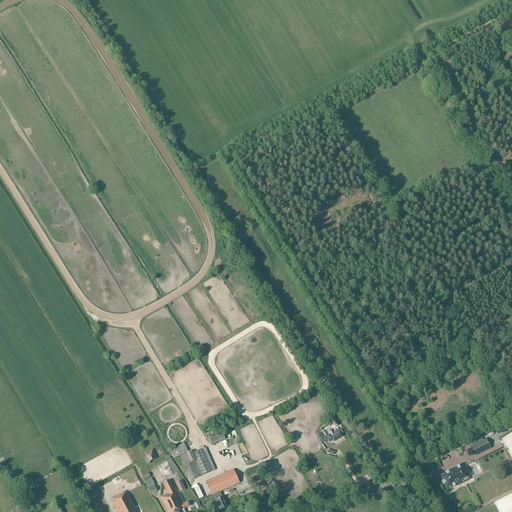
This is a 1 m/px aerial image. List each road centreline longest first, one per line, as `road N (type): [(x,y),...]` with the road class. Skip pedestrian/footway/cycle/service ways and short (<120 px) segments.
road 1 (track): [(226,158),(511,11)]
road 2 (track): [(226,158),(379,407)]
road 3 (track): [(412,44),(511,205)]
